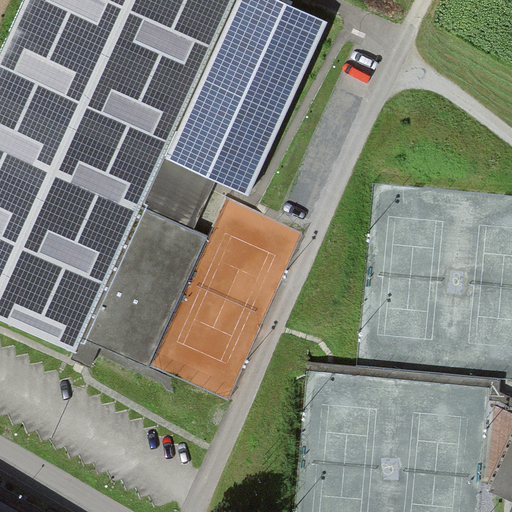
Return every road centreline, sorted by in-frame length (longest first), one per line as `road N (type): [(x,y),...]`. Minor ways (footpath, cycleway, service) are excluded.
road 1 (track): [(395,61),(511,124)]
road 2 (tertiary): [(0,450),(106,511)]
